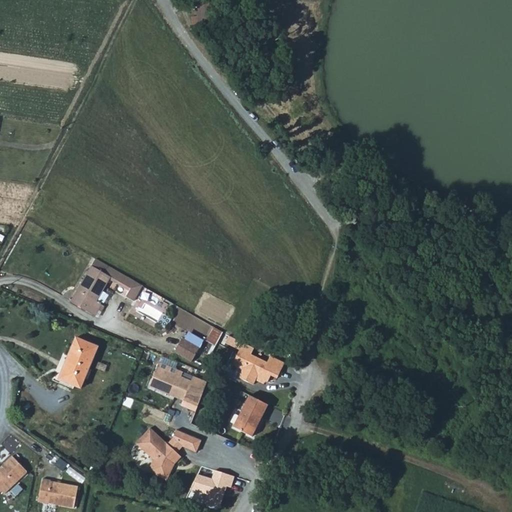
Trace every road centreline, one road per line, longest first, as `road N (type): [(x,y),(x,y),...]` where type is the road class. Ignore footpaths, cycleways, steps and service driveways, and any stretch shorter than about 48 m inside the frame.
road 1 (track): [(157,0),(329,231),(310,369)]
road 2 (track): [(0,259),(136,0)]
road 3 (residential): [(242,511),(290,433),(310,369)]
